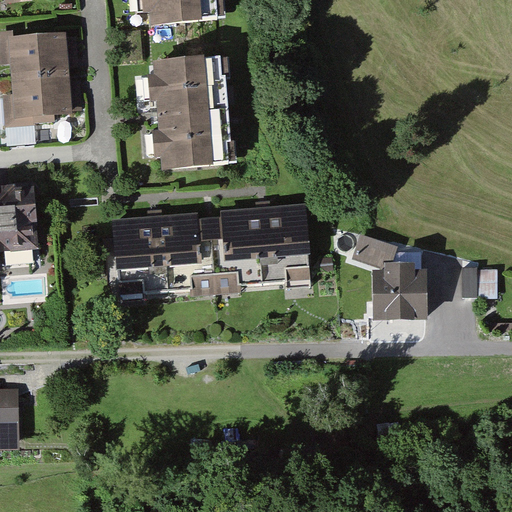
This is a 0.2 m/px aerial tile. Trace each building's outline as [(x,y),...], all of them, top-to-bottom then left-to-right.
[(225,0),(137,0),(139,23),(227,18),(225,0)] [(78,127),(72,35),(0,39),(0,44),(6,131),(78,127)] [(225,167),(217,61),(142,66),(149,173),(225,167)] [(0,260),(47,255),(39,190),(0,195),(0,260)] [(318,281),(311,202),(116,218),(123,298),(318,281)] [(398,242),(367,229),(357,254),(389,267),(398,242)] [(431,319),(430,273),(418,274),(418,267),(389,267),(389,276),(376,277),(376,320),(431,319)] [(497,269),(465,269),(465,303),(497,303),(497,269)] [(0,451),(21,452),(23,384),(0,383),(0,451)]
